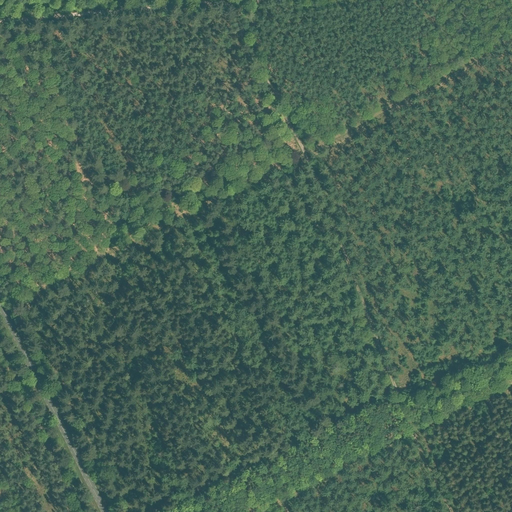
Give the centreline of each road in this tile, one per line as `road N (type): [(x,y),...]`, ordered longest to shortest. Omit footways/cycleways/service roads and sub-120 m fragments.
road 1 (track): [(225,0),(303,153),(452,511)]
road 2 (track): [(18,298),(511,38)]
road 3 (track): [(511,382),(258,511)]
road 4 (track): [(124,511),(0,264)]
road 5 (track): [(0,20),(247,0)]
road 6 (primary): [(104,511),(0,306)]
